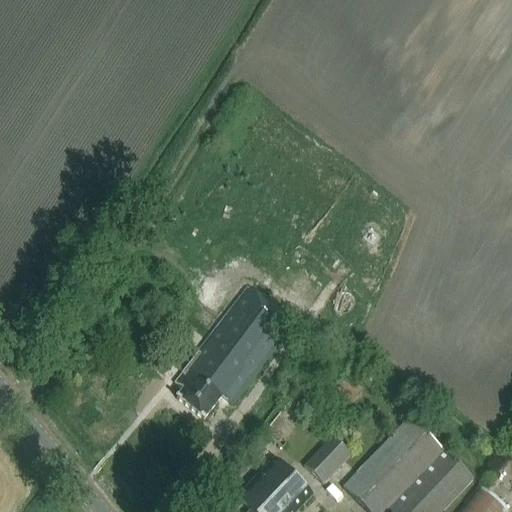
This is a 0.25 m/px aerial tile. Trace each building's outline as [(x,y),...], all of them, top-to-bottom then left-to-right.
[(206,276),(240,301),(175,386),(182,392),(175,401),(203,423),(220,400),(231,409),(292,324),(250,291),(266,267),(232,242),(206,276)] [(348,380),(334,395),(346,405),(359,390),(348,380)] [(409,421),(357,475),(342,490),(365,511),(447,511),(474,484),(409,421)] [(351,457),(349,456),(332,439),(303,469),(322,487),(351,457)] [(298,511),(311,498),(272,460),(234,500),(247,511),(298,511)] [(506,511),(508,511),(478,488),(460,511),(506,511)]
